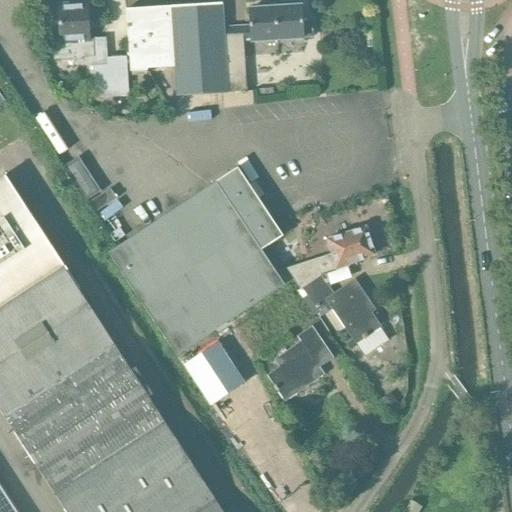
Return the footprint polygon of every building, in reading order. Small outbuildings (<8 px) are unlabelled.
[(176,68),(178,97),(228,94),(224,28),(222,4),(127,10),(130,72),(148,71),(148,69),(176,68)] [(93,68),(95,99),(129,97),(127,57),(107,58),(106,38),(89,39),(87,6),(58,8),(60,41),(54,42),(55,60),(89,58),(90,68),(93,68)] [(313,23),(303,24),(302,7),(250,10),(251,27),(224,28),(228,94),(247,93),(244,42),(304,39),(304,38),(314,37),(313,23)] [(88,199),(101,190),(78,157),(65,166),(88,199)] [(108,254),(177,358),(285,286),(262,251),(283,237),(238,168),(108,254)] [(151,390),(133,362),(127,365),(4,177),(0,180),(0,411),(65,511),(222,511),(145,394),(151,390)] [(287,269),(298,285),(317,270),(321,275),(349,266),(349,265),(375,256),(366,228),(328,241),(332,255),(287,269)] [(334,295),(321,275),(317,270),(298,285),(301,290),(302,289),(306,296),(302,299),(315,317),(319,314),(321,318),(332,311),(356,345),(381,328),(372,314),(375,311),(355,281),(334,295)] [(267,376),(285,403),(325,376),(320,368),(334,359),(312,327),(297,338),(300,342),(274,360),(279,368),(267,376)] [(183,367),(209,407),(245,383),(218,343),(183,367)] [(0,511),(16,511),(0,486),(0,511)]
